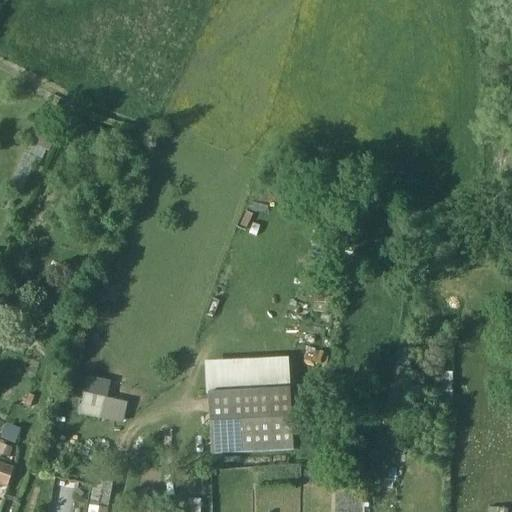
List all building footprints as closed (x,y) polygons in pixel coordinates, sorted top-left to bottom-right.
[(8,187),(20,193),(33,166),(42,169),(48,155),(47,154),(51,145),(34,138),(25,157),(23,155),(8,187)] [(33,342),(19,331),(14,338),(27,349),(33,342)] [(302,396),(288,396),(287,365),(204,368),(205,397),(210,459),(292,454),(290,426),(303,425),(302,396)] [(386,367),(380,404),(404,408),(411,371),(386,367)] [(106,388),(87,383),(78,417),(120,427),(125,407),(103,402),(106,388)] [(402,421),(403,409),(379,406),(378,419),(402,421)] [(0,497),(9,500),(19,469),(0,462),(0,497)] [(114,493),(116,481),(94,477),(88,511),(106,511),(110,493),(114,493)]
